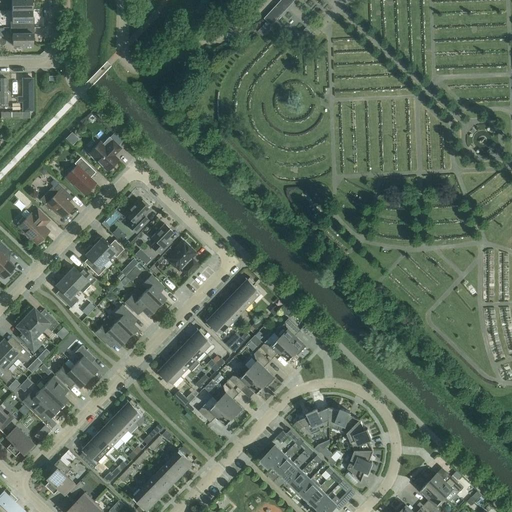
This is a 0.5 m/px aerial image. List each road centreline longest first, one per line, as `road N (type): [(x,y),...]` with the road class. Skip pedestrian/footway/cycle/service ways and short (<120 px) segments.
road 1 (residential): [(17,485),(232,265),(135,171),(0,312)]
road 2 (residential): [(365,511),(383,493),(398,454),(392,426),(377,404),(335,385),(289,398),(180,511)]
road 3 (residential): [(125,0),(123,56),(142,70),(270,0)]
